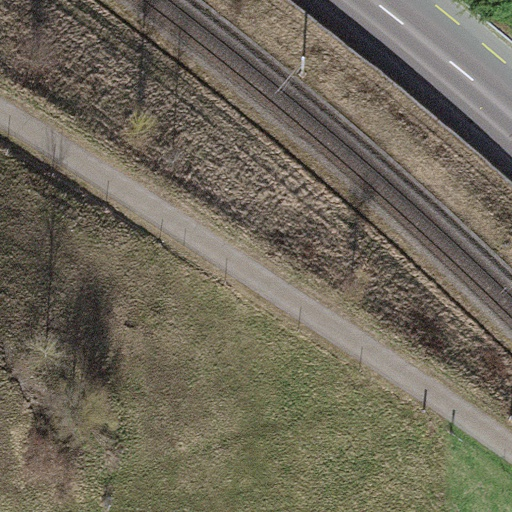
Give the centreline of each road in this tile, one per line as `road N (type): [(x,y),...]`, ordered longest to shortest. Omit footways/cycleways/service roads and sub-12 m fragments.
road 1 (residential): [(0,106),(511,446)]
road 2 (primary): [(511,112),(376,0)]
